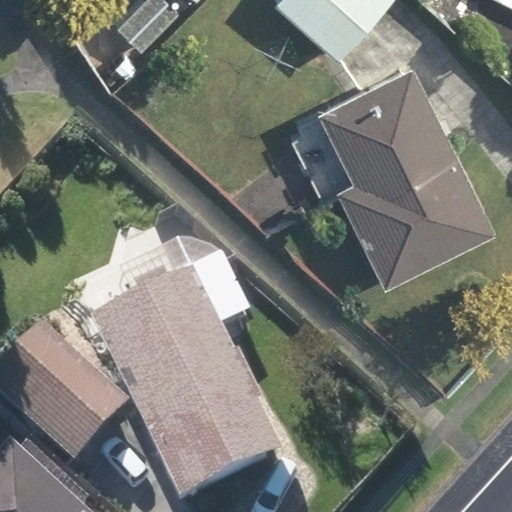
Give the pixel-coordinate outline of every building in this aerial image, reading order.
[(389,0),(279,0),(340,55),(389,0)] [(500,224),(409,54),(289,118),(329,192),(340,186),(391,282),(500,224)] [(255,324),(227,266),(95,331),(184,511),(284,462),(223,340),(255,324)] [(127,414),(23,317),(0,340),(0,414),(68,478),(127,414)] [(78,511),(13,454),(0,468),(0,511),(78,511)]
